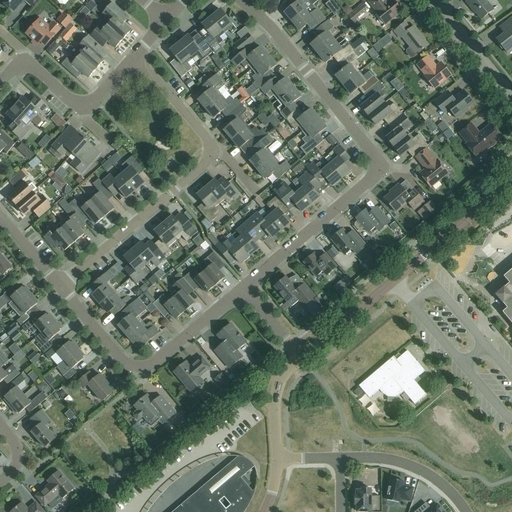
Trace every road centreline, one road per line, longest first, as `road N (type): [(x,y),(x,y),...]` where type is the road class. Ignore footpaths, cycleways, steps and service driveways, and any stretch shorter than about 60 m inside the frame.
road 1 (residential): [(242,290),(375,177),(376,158),(242,0)]
road 2 (unclassified): [(302,357),(511,178)]
road 3 (residential): [(59,285),(126,365),(140,368),(242,290)]
road 4 (residential): [(59,285),(217,149)]
road 5 (residential): [(23,63),(87,105),(135,56)]
road 6 (residential): [(464,511),(442,485),(409,465),(340,457)]
road 7 (residential): [(217,149),(135,56)]
road 8 (tertiary): [(511,96),(435,0)]
